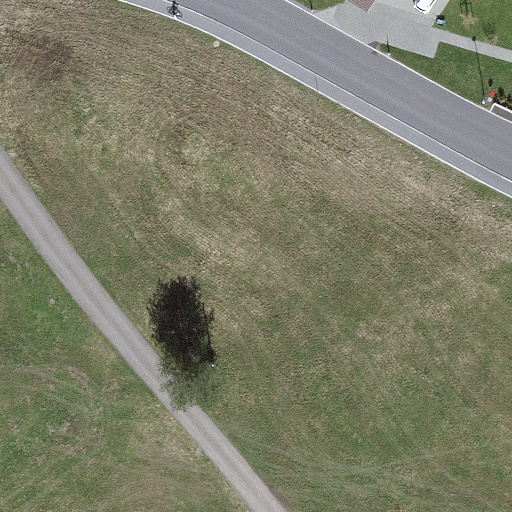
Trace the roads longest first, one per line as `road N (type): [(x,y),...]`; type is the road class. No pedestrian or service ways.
road 1 (residential): [(0,151),(109,333),(268,511)]
road 2 (unclassified): [(221,0),(511,154)]
